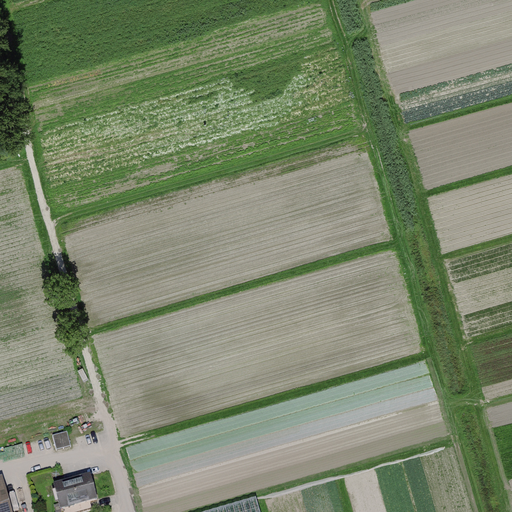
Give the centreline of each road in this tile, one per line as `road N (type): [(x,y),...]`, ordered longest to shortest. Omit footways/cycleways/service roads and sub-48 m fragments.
road 1 (track): [(507,511),(361,0)]
road 2 (track): [(333,0),(478,511)]
road 3 (track): [(134,511),(10,79)]
